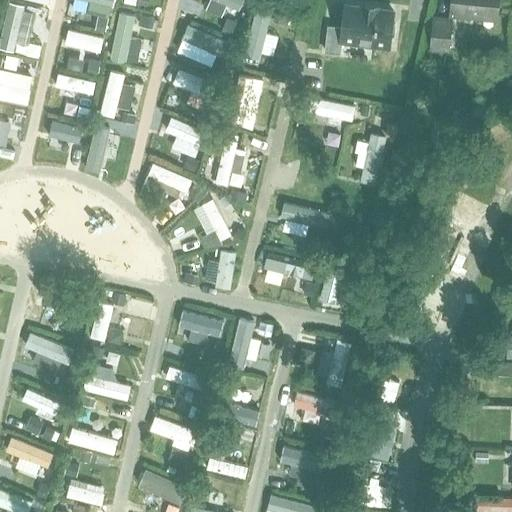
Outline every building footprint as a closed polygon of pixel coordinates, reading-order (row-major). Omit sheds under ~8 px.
[(3,0),(0,22),(0,35),(28,41),(32,20),(21,18),(19,31),(11,29),(16,1),(9,0),(3,0)] [(500,0),(452,0),(451,14),(498,18),(500,0)] [(341,41),(390,47),(391,35),(394,35),(396,23),(393,23),(394,11),(378,9),(378,6),(373,6),(373,8),(345,5),(342,27),(329,26),(326,51),(340,52),(341,41)] [(277,10),(274,20),(288,23),(290,14),(277,10)] [(114,13),(103,54),(121,59),(132,18),(114,13)] [(142,13),(140,23),(153,25),(155,16),(142,13)] [(99,14),(96,28),(106,30),(109,16),(99,14)] [(228,17),(223,30),(232,33),(237,21),(228,17)] [(450,49),(452,20),(434,18),(431,47),(450,49)] [(88,45),(91,33),(63,25),(60,37),(88,45)] [(197,29),(190,45),(207,52),(213,35),(197,29)] [(91,58),(88,71),(98,73),(100,59),(91,58)] [(0,66),(0,97),(21,102),(28,73),(0,66)] [(94,111),(109,114),(119,70),(104,66),(94,111)] [(189,89),(194,78),(175,69),(170,81),(189,89)] [(248,125),(252,90),(241,89),(237,123),(248,125)] [(349,106),(304,94),(300,109),(345,120),(349,106)] [(79,106),(77,117),(89,120),(92,108),(79,106)] [(362,106),(361,114),(369,115),(370,107),(362,106)] [(123,111),(121,120),(133,123),(135,114),(123,111)] [(41,114),(37,128),(72,137),(76,124),(41,114)] [(0,142),(12,144),(15,118),(0,116),(0,142)] [(159,132),(194,140),(197,125),(163,117),(159,132)] [(104,131),(105,123),(87,121),(81,168),(95,170),(96,157),(112,159),(115,133),(104,131)] [(388,124),(387,134),(396,136),(398,125),(388,124)] [(371,182),(381,134),(363,130),(352,178),(371,182)] [(181,153),(185,142),(171,136),(166,147),(181,153)] [(236,142),(215,139),(210,181),(231,183),(236,142)] [(188,155),(184,167),(195,171),(199,160),(188,155)] [(182,187),(186,173),(145,161),(141,174),(182,187)] [(198,184),(189,192),(198,201),(206,192),(198,184)] [(234,188),(232,197),(246,201),(248,191),(234,188)] [(238,227),(235,239),(244,242),(247,229),(238,227)] [(216,229),(204,235),(210,247),(224,243),(216,229)] [(260,252),(257,266),(305,276),(308,263),(260,252)] [(211,253),(204,282),(224,286),(230,257),(211,253)] [(314,305),(340,309),(348,263),(322,258),(314,305)] [(185,272),(182,281),(195,285),(198,276),(185,272)] [(305,283),(303,294),(312,296),(315,285),(305,283)] [(114,291),(112,302),(125,305),(127,294),(114,291)] [(39,306),(62,316),(67,304),(44,295),(39,306)] [(102,337),(109,300),(93,297),(85,334),(102,337)] [(172,316),(167,337),(196,343),(201,323),(172,316)] [(244,355),(247,318),(231,317),(228,353),(244,355)] [(260,321),(258,332),(270,335),(273,324),(260,321)] [(26,328),(20,344),(34,349),(35,348),(65,360),(70,345),(26,328)] [(113,328),(110,341),(121,344),(124,331),(113,328)] [(96,346),(94,355),(102,357),(104,347),(96,346)] [(301,347),(299,359),(312,362),(315,349),(301,347)] [(400,374),(399,355),(379,355),(379,375),(400,374)] [(103,388),(107,363),(84,360),(81,385),(103,388)] [(499,374),(511,374),(511,360),(499,361),(499,374)] [(163,361),(159,375),(191,385),(195,372),(163,361)] [(310,371),(308,381),(321,384),(323,374),(310,371)] [(16,398),(51,414),(57,400),(22,385),(16,398)] [(329,410),(330,395),(292,390),(290,405),(329,410)] [(194,391),(190,403),(201,406),(204,394),(194,391)] [(81,393),(79,402),(91,406),(94,397),(81,393)] [(511,403),(495,405),(496,416),(511,414),(511,403)] [(243,407),(242,423),(255,423),(255,407),(243,407)] [(150,410),(144,430),(190,442),(196,423),(150,410)] [(30,415),(25,427),(38,433),(43,421),(30,415)] [(48,424),(42,436),(51,440),(56,428),(48,424)] [(67,425),(64,441),(111,449),(113,433),(67,425)] [(325,428),(322,441),(332,444),(335,430),(325,428)] [(373,451),(375,431),(361,429),(359,450),(373,451)] [(7,432),(1,447),(23,457),(18,468),(34,475),(45,449),(7,432)] [(208,438),(204,453),(213,455),(217,440),(208,438)] [(174,445),(169,457),(185,463),(189,451),(174,445)] [(312,464),(314,450),(285,445),(283,459),(312,464)] [(80,448),(78,456),(89,459),(91,450),(80,448)] [(476,452),(476,462),(488,462),(488,452),(476,452)] [(240,475),(242,461),(204,453),(201,467),(240,475)] [(66,461),(64,473),(76,476),(79,464),(66,461)] [(132,490),(164,504),(169,492),(138,478),(132,490)] [(99,503),(102,490),(65,480),(61,493),(99,503)] [(313,480),(311,494),(320,496),(322,481),(313,480)] [(366,480),(365,505),(380,506),(381,481),(366,480)] [(41,482),(37,494),(46,497),(50,485),(41,482)] [(0,486),(0,502),(19,510),(24,496),(0,486)] [(264,488),(262,503),(274,505),(272,511),(295,511),(299,495),(264,488)] [(190,495),(187,511),(214,511),(211,511),(214,499),(190,495)] [(511,511),(511,497),(468,498),(468,511),(511,511)] [(75,503),(72,511),(84,511),(87,505),(75,503)]
